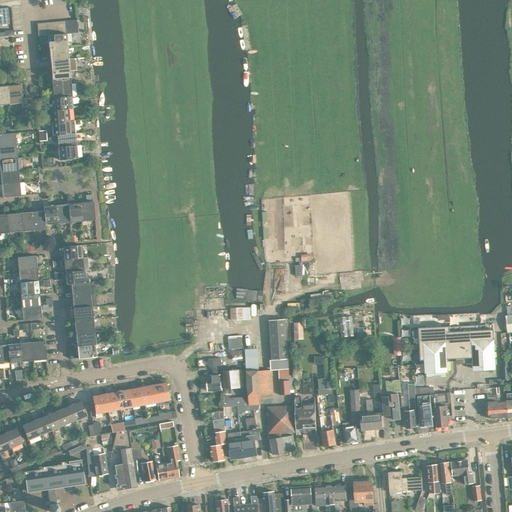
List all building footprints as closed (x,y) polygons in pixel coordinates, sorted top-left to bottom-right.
[(71,42),(67,42),(66,34),(61,34),(56,35),(49,35),(47,36),(49,49),(67,47),(67,46),(71,46),(71,42)] [(50,61),(68,60),(67,47),(49,49),(50,61)] [(68,60),(50,61),(51,74),(70,72),(68,60)] [(70,72),(51,74),(52,86),(71,84),(70,82),(70,81),(70,72)] [(0,104),(9,104),(7,87),(2,88),(1,82),(0,81),(0,104)] [(53,98),(72,97),(71,84),(52,86),(53,98)] [(22,107),(26,107),(25,99),(22,99),(20,86),(7,87),(9,104),(22,103),(22,107)] [(72,97),(53,98),(54,104),(49,104),(50,110),(54,110),(54,111),(69,109),(69,110),(73,109),(73,108),(72,105),(72,97)] [(70,121),(70,120),(70,117),(69,110),(69,109),(54,111),(54,110),(50,110),(51,123),(70,121)] [(75,133),(75,131),(74,120),(70,120),(70,121),(51,123),(52,136),(57,135),(71,134),(75,133)] [(0,133),(0,147),(16,146),(14,133),(0,133)] [(58,147),(76,146),(75,133),(71,134),(57,135),(52,136),(53,141),(57,141),(58,147)] [(16,146),(0,147),(0,159),(17,158),(16,146)] [(76,146),(58,147),(59,160),(77,158),(76,146)] [(0,172),(18,171),(18,170),(22,170),(21,157),(17,158),(0,159),(0,172)] [(0,177),(1,184),(19,183),(18,171),(0,172),(0,177)] [(2,197),(20,195),(19,183),(1,184),(2,197)] [(86,202),(80,203),(81,221),(94,220),(92,194),(85,195),(86,202)] [(67,197),(68,204),(69,222),(81,221),(80,203),(77,203),(70,197),(67,197)] [(44,224),(57,223),(55,205),(46,206),(45,202),(42,202),(43,211),(44,224)] [(55,205),(57,223),(69,222),(68,204),(55,205)] [(31,212),(33,230),(45,229),(44,224),(43,211),(31,212)] [(19,213),(21,232),(33,230),(31,212),(19,213)] [(7,214),(8,233),(21,232),(19,213),(7,214)] [(7,214),(0,214),(0,233),(8,233),(7,214)] [(81,245),(62,247),(64,260),(82,258),(82,255),(81,245)] [(17,257),(18,270),(37,268),(35,256),(17,257)] [(82,258),(64,260),(65,272),(84,270),(82,258)] [(302,265),(295,265),(296,276),(302,276),(309,276),(309,272),(309,261),(302,262),(302,265)] [(37,268),(18,270),(19,283),(38,281),(37,268)] [(65,272),(66,284),(66,285),(70,284),(85,283),(85,282),(84,270),(65,272)] [(38,281),(19,283),(20,295),(39,293),(38,281)] [(70,284),(71,296),(90,294),(89,282),(85,282),(85,283),(70,284)] [(39,293),(20,295),(21,307),(40,305),(39,293)] [(73,309),(91,307),(96,306),(95,294),(90,294),(71,296),(73,309)] [(300,308),(300,309),(303,309),(307,309),(307,308),(309,309),(310,299),(309,299),(300,300),(300,304),(300,308)] [(21,307),(22,320),(41,318),(40,305),(21,307)] [(91,307),(73,309),(74,321),(92,319),(91,307)] [(231,320),(243,319),(243,308),(230,308),(231,320)] [(342,335),(354,334),(353,315),(341,316),(342,335)] [(94,332),(92,319),(74,321),(75,333),(94,332)] [(272,361),(288,360),(285,319),(269,320),(272,361)] [(294,323),(295,339),(303,339),(302,322),(294,323)] [(472,369),(494,367),(493,339),(494,339),(493,323),(418,327),(419,360),(424,360),(425,376),(447,374),(446,359),(455,358),(455,356),(463,356),(463,363),(472,362),(472,369)] [(75,333),(76,346),(95,344),(94,332),(75,333)] [(229,348),(242,347),(241,337),(228,338),(229,348)] [(33,361),(46,360),(44,341),(32,342),(33,361)] [(19,344),(21,362),(33,361),(32,342),(19,344)] [(8,363),(21,362),(19,344),(7,345),(8,363)] [(77,351),(71,352),(72,358),(71,358),(71,359),(96,356),(95,344),(76,346),(77,351)] [(0,363),(8,363),(7,345),(0,345),(0,363)] [(222,389),(220,357),(208,359),(209,365),(213,370),(213,375),(210,375),(211,381),(207,382),(208,391),(222,389)] [(508,360),(501,360),(503,380),(510,379),(508,360)] [(224,389),(244,387),(243,369),(223,371),(224,389)] [(258,395),(272,394),(270,370),(246,371),(248,404),(259,403),(258,395)] [(289,379),(288,370),(278,371),(279,393),(289,393),(289,379)] [(387,397),(382,397),(384,415),(390,415),(393,415),(394,419),(400,419),(399,406),(402,405),(399,380),(386,381),(387,397)] [(168,400),(169,400),(165,382),(153,384),(156,402),(163,401),(163,403),(167,402),(168,400)] [(141,387),(144,404),(156,402),(153,384),(141,387)] [(415,410),(414,394),(414,388),(414,384),(407,384),(409,410),(403,411),(405,428),(415,426),(414,410),(415,410)] [(132,407),(144,404),(141,387),(129,389),(132,407)] [(117,391),(120,409),(132,407),(129,389),(117,391)] [(351,416),(360,415),(357,390),(349,391),(351,416)] [(108,411),(120,409),(117,391),(105,393),(108,411)] [(431,394),(435,427),(448,425),(446,403),(448,402),(447,392),(431,394)] [(105,393),(92,396),(96,414),(95,414),(96,417),(101,416),(100,413),(108,411),(105,393)] [(295,428),(315,426),(314,404),(301,405),(301,397),(293,397),(295,428)] [(237,406),(245,405),(244,398),(223,400),(224,407),(237,406)] [(367,414),(360,415),(361,430),(382,428),(380,412),(372,413),(371,399),(365,399),(367,414)] [(498,418),(507,417),(506,400),(497,401),(498,418)] [(69,406),(75,420),(87,415),(81,401),(69,406)] [(417,405),(419,426),(432,425),(432,426),(433,425),(430,401),(430,404),(417,405)] [(487,402),(488,418),(498,418),(497,401),(487,402)] [(285,452),(285,448),(294,446),(292,434),(281,437),(280,432),(294,432),(292,405),(267,407),(268,433),(271,433),(273,438),(269,439),(273,454),(285,452)] [(57,411),(64,425),(75,420),(69,406),(57,411)] [(322,446),(335,443),(331,423),(341,422),(338,408),(329,409),(330,415),(325,416),(327,430),(321,431),(322,446)] [(46,416),(52,430),(64,425),(57,411),(46,416)] [(46,416),(34,421),(40,435),(52,430),(46,416)] [(91,416),(86,417),(90,436),(95,435),(93,423),(91,416)] [(256,427),(255,417),(246,418),(247,428),(256,427)] [(216,444),(210,445),(212,461),(224,459),(222,444),(225,444),(223,430),(224,430),(224,418),(213,420),(216,444)] [(28,441),(40,435),(34,421),(22,426),(28,441)] [(346,443),(358,440),(355,425),(347,426),(346,422),(342,422),(346,443)] [(112,432),(116,432),(120,431),(118,423),(110,425),(112,432)] [(16,429),(4,434),(10,448),(22,443),(16,429)] [(123,488),(136,486),(130,448),(131,447),(128,430),(120,431),(116,432),(111,451),(118,449),(120,464),(112,465),(116,487),(123,486),(123,488)] [(241,437),(244,456),(245,456),(245,457),(251,456),(251,455),(256,454),(251,430),(245,431),(246,436),(241,437)] [(105,434),(101,435),(100,435),(102,445),(113,443),(111,433),(105,434)] [(242,456),(243,456),(244,456),(241,437),(235,438),(234,433),(228,434),(231,458),(237,457),(237,458),(242,457),(242,456)] [(0,435),(0,452),(10,448),(4,434),(0,435)] [(159,440),(151,441),(152,449),(160,448),(159,440)] [(72,446),(70,441),(61,445),(63,450),(72,446)] [(138,442),(130,443),(131,450),(133,450),(139,449),(138,442)] [(68,451),(70,455),(85,448),(84,444),(68,451)] [(45,447),(47,452),(49,456),(57,452),(55,448),(53,449),(51,445),(45,447)] [(167,479),(178,477),(176,460),(179,460),(177,445),(167,447),(169,462),(164,463),(167,479)] [(144,460),(143,462),(141,463),(140,449),(139,449),(133,450),(131,450),(135,473),(142,472),(143,481),(154,480),(151,461),(149,461),(148,460),(144,460)] [(49,456),(47,452),(38,456),(40,460),(49,456)] [(91,455),(94,475),(107,473),(104,453),(91,455)] [(167,479),(164,463),(160,464),(159,455),(154,456),(158,480),(167,479)] [(23,471),(25,487),(26,487),(27,491),(47,488),(47,489),(49,504),(56,503),(54,488),(54,487),(83,483),(82,479),(83,479),(81,459),(68,461),(60,462),(61,464),(42,467),(42,469),(23,471)] [(464,484),(472,483),(471,473),(468,473),(467,460),(451,462),(452,475),(463,474),(464,484)] [(17,465),(19,469),(28,465),(26,461),(17,465)] [(451,477),(450,478),(448,461),(439,463),(441,482),(445,482),(446,494),(445,494),(447,496),(448,498),(449,499),(451,500),(453,500),(451,477)] [(428,482),(429,482),(429,493),(435,493),(439,493),(437,464),(427,466),(428,482)] [(403,491),(402,478),(401,471),(388,472),(389,489),(395,489),(395,492),(403,492),(403,491)] [(12,482),(11,480),(17,477),(18,489),(22,489),(19,473),(5,479),(6,485),(12,482)] [(402,478),(403,491),(423,490),(422,476),(402,478)] [(355,491),(349,491),(350,509),(350,511),(357,511),(357,510),(357,500),(364,500),(364,505),(373,505),(372,482),(354,483),(355,491)] [(344,483),(334,484),(333,484),(334,503),(335,511),(339,511),(339,505),(338,505),(338,500),(345,499),(344,483)] [(329,511),(329,503),(334,503),(333,484),(323,485),(325,505),(325,511),(329,511)] [(325,505),(323,485),(315,485),(316,505),(325,505)] [(474,501),(481,500),(479,485),(472,486),(474,501)] [(305,511),(307,511),(307,504),(312,504),(310,486),(301,487),(302,504),(303,504),(303,510),(305,510),(305,511)] [(305,511),(305,510),(303,510),(303,504),(302,504),(301,487),(291,488),(292,500),(290,500),(290,499),(284,500),(285,511),(305,511)] [(258,499),(259,511),(284,511),(283,493),(274,495),(274,491),(263,492),(263,498),(258,499)] [(246,511),(257,511),(256,496),(250,496),(251,508),(247,509),(246,511)] [(419,511),(422,511),(426,500),(419,497),(415,510),(419,511)] [(234,511),(244,511),(244,509),(240,509),(239,498),(233,498),(234,511)] [(231,511),(232,508),(229,509),(228,499),(216,501),(217,511),(231,511)] [(9,511),(25,511),(23,500),(8,502),(9,511)] [(0,511),(9,511),(8,502),(0,503),(0,511)] [(49,504),(50,511),(58,511),(57,503),(56,503),(49,504)]
